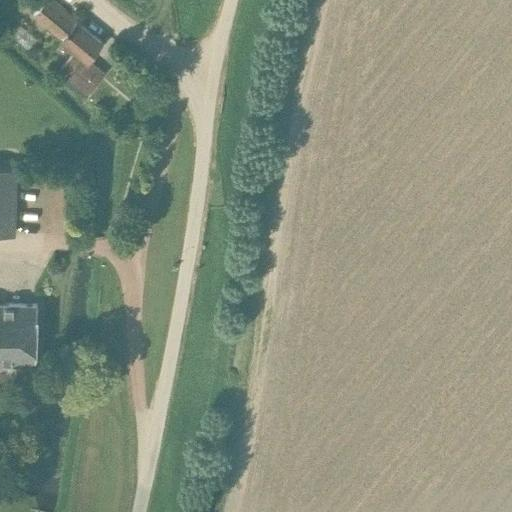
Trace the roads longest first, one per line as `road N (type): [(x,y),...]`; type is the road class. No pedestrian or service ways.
road 1 (unclassified): [(139,511),(214,69)]
road 2 (unclassified): [(214,69),(154,50),(91,0)]
